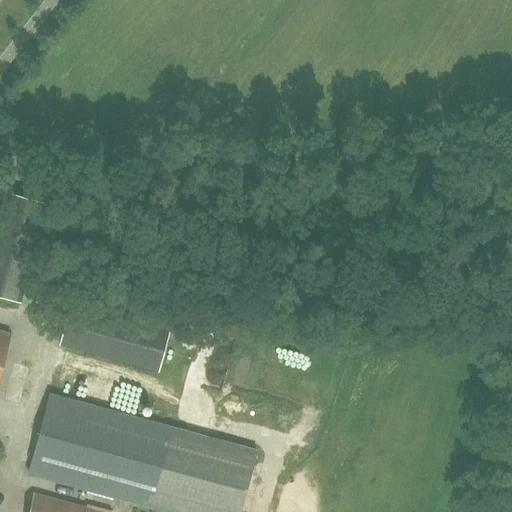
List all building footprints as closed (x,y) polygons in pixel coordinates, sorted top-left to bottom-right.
[(0,191),(0,296),(19,302),(46,204),(0,191)] [(71,297),(58,345),(156,372),(169,324),(71,297)] [(0,368),(9,335),(0,332),(0,368)] [(48,395),(27,473),(169,511),(237,511),(254,451),(48,395)] [(26,511),(103,511),(32,493),(26,511)]
